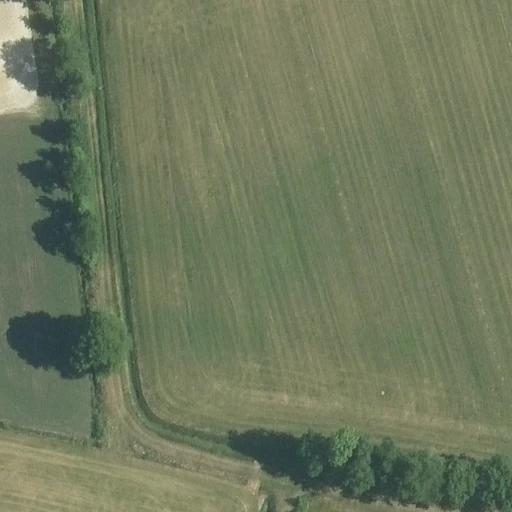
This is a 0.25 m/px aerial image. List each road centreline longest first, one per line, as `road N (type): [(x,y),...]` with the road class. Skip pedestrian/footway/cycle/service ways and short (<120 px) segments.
road 1 (track): [(288,483),(139,434),(122,405),(78,0)]
road 2 (track): [(280,511),(288,483),(452,511)]
